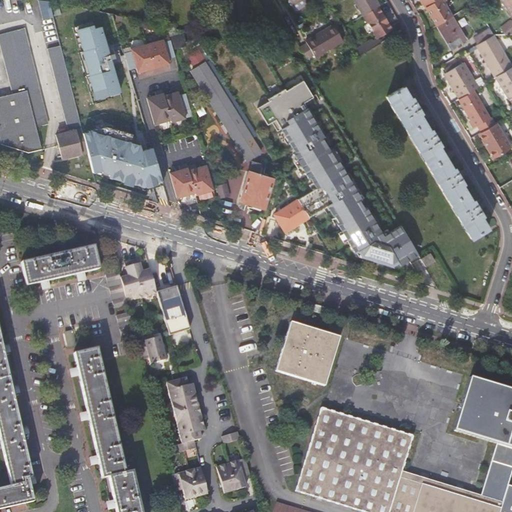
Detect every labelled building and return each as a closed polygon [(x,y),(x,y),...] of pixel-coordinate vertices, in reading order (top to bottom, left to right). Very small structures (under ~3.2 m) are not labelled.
[(48,1),(43,0),(38,0),(43,19),(52,16),(48,1)] [(353,0),(362,15),(369,11),(366,5),(373,0),(353,0)] [(369,11),(377,6),(373,0),(366,5),(369,11)] [(424,0),(422,2),(436,25),(451,16),(441,0),(424,0)] [(511,0),(501,0),(511,14),(511,0)] [(355,47),(360,55),(380,43),(377,38),(391,29),(377,6),(369,11),(362,15),(375,35),(355,47)] [(451,16),(436,25),(447,43),(456,38),(459,43),(465,39),(451,16)] [(505,35),(511,34),(511,20),(510,21),(500,29),(505,35)] [(102,21),(76,28),(94,100),(120,93),(102,21)] [(337,26),(335,27),(340,38),(343,36),(341,33),(337,26)] [(48,123),(46,117),(30,53),(23,27),(0,33),(0,46),(12,92),(25,89),(26,90),(0,96),(0,142),(0,144),(28,152),(41,149),(35,126),(48,123)] [(307,45),(300,49),(306,59),(307,61),(314,56),(316,59),(344,43),(340,38),(335,27),(334,27),(306,43),(307,45)] [(492,35),(488,28),(473,37),(477,44),(492,35)] [(495,76),(511,67),(492,35),(477,44),(475,45),(494,77),(495,76)] [(456,38),(447,43),(450,48),(459,43),(456,38)] [(168,59),(175,57),(170,41),(163,43),(162,40),(146,45),(131,50),(131,52),(124,55),(129,71),(136,69),(138,74),(154,69),(169,64),(168,59)] [(80,125),(60,45),(47,48),(68,130),(81,127),(80,125)] [(201,51),(190,54),(192,61),(203,58),(201,51)] [(443,73),(458,98),(465,94),(471,90),(477,87),(462,62),(443,73)] [(205,63),(188,72),(247,165),(264,154),(205,63)] [(511,65),(511,67),(495,76),(511,103),(511,101),(511,65)] [(302,76),(254,105),(266,125),(277,119),(320,190),(302,201),(309,212),(325,202),(358,256),(393,268),(416,254),(399,227),(383,237),(303,105),(315,98),(302,76)] [(402,87),(385,96),(470,239),(487,229),(480,217),(481,216),(472,201),(471,202),(461,185),(462,184),(452,168),(451,169),(438,147),(439,147),(430,131),(428,131),(418,114),(419,113),(410,98),(409,99),(402,87)] [(458,98),(457,99),(474,126),(476,125),(481,132),(493,124),(489,117),(488,118),(471,90),(465,94),(458,98)] [(183,112),(190,110),(186,94),(178,96),(177,93),(164,97),(162,91),(155,93),(156,97),(147,99),(154,126),(170,121),(171,124),(185,119),(183,112)] [(510,148),(495,123),(494,124),(493,124),(481,132),(478,134),(486,147),(488,150),(493,158),(510,148)] [(75,129),(55,134),(62,158),(81,153),(87,152),(82,132),(81,129),(81,127),(75,129)] [(91,129),(82,132),(87,152),(92,172),(144,190),(163,184),(151,148),(140,151),(138,143),(91,129)] [(196,197),(214,191),(206,166),(196,169),(195,165),(187,167),(187,165),(179,167),(180,172),(170,174),(177,199),(195,194),(196,197)] [(248,172),(239,201),(263,209),(272,178),(248,172)] [(227,182),(218,185),(221,197),(230,194),(227,182)] [(309,212),(302,201),(273,214),(284,231),(309,212)] [(93,246),(25,261),(30,284),(41,282),(41,285),(48,284),(47,280),(76,274),(77,277),(84,275),(83,272),(98,269),(93,246)] [(130,256),(141,297),(156,293),(156,292),(148,265),(140,267),(137,254),(130,256)] [(420,259),(424,266),(433,261),(428,254),(420,259)] [(130,256),(122,258),(126,271),(119,273),(124,295),(131,294),(132,298),(134,299),(141,297),(130,256)] [(30,284),(25,261),(21,262),(26,285),(30,284)] [(119,273),(118,271),(105,275),(113,307),(126,304),(124,295),(119,273)] [(176,286),(156,292),(156,293),(163,314),(165,321),(185,315),(176,286)] [(135,338),(128,312),(116,316),(122,341),(135,338)] [(185,315),(165,321),(169,335),(189,329),(185,315)] [(317,330),(310,328),(291,322),(276,371),(325,386),(340,337),(317,330)] [(73,329),(65,331),(68,346),(77,344),(73,329)] [(136,340),(141,360),(148,358),(150,363),(165,359),(159,336),(151,338),(150,336),(136,340)] [(0,439),(11,486),(0,488),(0,508),(33,501),(29,484),(32,483),(30,476),(31,476),(22,434),(25,433),(23,427),(20,427),(12,393),(15,393),(14,386),(11,387),(3,353),(6,352),(4,345),(1,346),(0,339),(0,439)] [(110,501),(111,508),(115,507),(115,511),(140,511),(131,471),(125,472),(96,348),(73,353),(76,368),(73,369),(74,376),(78,375),(87,412),(83,413),(84,419),(88,419),(97,456),(93,456),(95,463),(98,463),(102,477),(108,476),(113,500),(110,501)] [(166,382),(171,402),(195,395),(192,384),(187,385),(185,377),(181,379),(166,382)] [(511,511),(511,389),(470,377),(454,430),(497,444),(481,495),(402,471),(413,436),(322,408),(295,491),(363,511),(511,511)] [(193,408),(198,407),(196,400),(195,395),(171,402),(173,413),(193,408)] [(176,424),(201,418),(199,413),(198,407),(193,408),(173,413),(176,424)] [(181,443),(193,440),(197,439),(200,438),(199,430),(203,429),(201,418),(176,424),(181,443)] [(240,440),(238,432),(221,437),(224,445),(240,440)] [(195,448),(193,440),(181,443),(177,444),(179,452),(195,448)] [(242,477),(250,475),(245,459),(227,464),(234,491),(245,488),(243,481),(242,477)] [(224,494),(234,491),(227,464),(216,468),(221,484),(222,487),(224,494)] [(189,470),(196,496),(206,494),(205,487),(204,483),(199,467),(189,470)] [(189,470),(170,474),(175,491),(182,489),(183,493),(184,499),(196,496),(189,470)] [(274,511),(315,511),(277,501),(274,511)]
